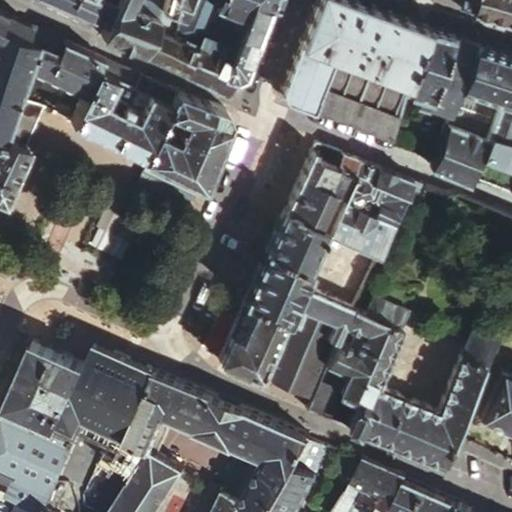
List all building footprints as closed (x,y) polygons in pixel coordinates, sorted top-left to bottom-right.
[(67,0),(65,4),(103,20),(113,0),(112,0),(67,0)] [(98,32),(140,50),(151,25),(155,15),(127,3),(128,0),(113,0),(103,20),(98,32)] [(151,25),(140,50),(226,91),(232,77),(242,74),(260,25),(269,0),(214,0),(213,3),(240,14),(222,61),(171,35),(174,27),(165,22),(162,30),(151,25)] [(161,0),(155,15),(164,19),(168,9),(179,13),(184,0),(161,0)] [(214,0),(184,0),(179,13),(174,27),(171,35),(222,61),(240,14),(213,3),(214,0)] [(332,54),(405,83),(425,23),(360,0),(311,0),(297,41),(332,54)] [(507,0),(506,0),(471,0),(470,8),(501,16),(507,0)] [(0,85),(18,33),(35,40),(52,48),(59,34),(0,8),(0,85)] [(421,102),(447,30),(425,23),(405,83),(404,87),(414,90),(411,98),(421,102)] [(456,80),(471,37),(447,30),(421,102),(445,111),(446,111),(447,107),(456,80)] [(0,85),(0,89),(14,94),(25,64),(35,40),(18,33),(0,85)] [(94,64),(100,52),(59,34),(52,48),(35,40),(25,64),(80,92),(94,64)] [(471,167),(505,180),(511,160),(511,138),(509,138),(511,127),(511,49),(471,37),(456,80),(497,94),(486,126),(446,111),(445,111),(431,154),(427,165),(467,178),(471,167)] [(332,54),(297,41),(280,87),(283,97),(311,107),(320,84),(332,54)] [(173,84),(100,52),(94,64),(112,73),(145,89),(165,99),(173,84)] [(320,84),(396,114),(402,94),(404,87),(405,83),(332,54),(320,84)] [(67,119),(139,153),(153,125),(162,105),(165,99),(145,89),(132,115),(124,110),(127,103),(103,91),(112,73),(94,64),(80,92),(67,119)] [(145,89),(112,73),(103,91),(127,103),(124,110),(132,115),(145,89)] [(447,107),(446,111),(486,126),(497,94),(456,80),(447,107)] [(153,125),(139,153),(199,182),(216,139),(226,113),(222,105),(173,84),(165,99),(162,105),(179,113),(170,133),(153,125)] [(320,84),(311,107),(389,138),(396,114),(320,84)] [(404,87),(402,94),(411,98),(414,90),(404,87)] [(0,132),(8,112),(14,94),(0,89),(0,132)] [(32,120),(39,105),(40,103),(14,94),(8,112),(32,120)] [(179,113),(162,105),(153,125),(170,133),(179,113)] [(0,132),(0,133),(23,142),(32,120),(8,112),(0,132)] [(0,195),(23,142),(0,133),(0,195)] [(319,140),(310,144),(312,146),(309,153),(332,161),(338,148),(319,140)] [(282,206),(323,225),(337,195),(345,179),(350,168),(332,161),(309,153),(312,146),(310,144),(288,192),(282,206)] [(350,168),(356,155),(338,148),(332,161),(350,168)] [(323,225),(376,250),(401,193),(414,199),(422,181),(356,155),(350,168),(345,179),(373,192),(366,209),(337,195),(323,225)] [(308,263),(323,225),(282,206),(271,231),(265,243),(308,263)] [(242,296),(285,315),(300,280),(308,263),(265,243),(242,296)] [(323,332),(336,337),(337,334),(342,324),(351,304),(300,280),(285,315),(296,320),(302,306),(329,318),(323,332)] [(336,337),(309,395),(304,406),(327,415),(338,391),(356,399),(345,423),(372,434),(438,461),(453,434),(454,432),(498,333),(479,325),(470,330),(436,407),(376,381),(408,309),(371,292),(363,310),(351,304),(342,324),(358,331),(353,341),(337,334),(336,337)] [(259,373),(285,315),(242,296),(215,355),(259,373)] [(259,373),(309,395),(336,337),(323,332),(329,318),(302,306),(296,320),(285,315),(259,373)] [(59,418),(83,359),(76,355),(33,335),(12,382),(0,409),(0,470),(15,476),(10,487),(6,495),(18,500),(43,511),(48,501),(37,492),(76,427),(59,418)] [(109,348),(83,359),(143,387),(152,366),(150,365),(109,348)] [(85,411),(125,432),(143,387),(83,359),(59,418),(76,427),(85,411)] [(143,387),(125,432),(132,435),(146,443),(105,511),(104,511),(243,511),(249,503),(262,511),(268,511),(294,459),(307,434),(308,431),(287,422),(201,386),(152,366),(143,387)] [(511,376),(499,371),(477,420),(511,436),(511,376)] [(329,443),(307,434),(294,459),(315,469),(329,443)] [(92,503),(105,511),(146,443),(132,435),(92,503)] [(385,511),(387,508),(403,474),(404,471),(385,463),(362,453),(361,455),(350,478),(344,486),(331,511),(385,511)] [(293,511),(315,469),(294,459),(268,511),(293,511)] [(15,476),(0,470),(0,483),(10,487),(15,476)] [(450,511),(457,498),(447,494),(424,483),(413,478),(403,474),(387,508),(396,511),(450,511)] [(463,501),(457,498),(450,511),(466,511),(470,504),(463,501)] [(42,511),(43,511),(18,500),(12,511),(42,511)] [(61,511),(48,501),(43,511),(42,511),(61,511)] [(262,511),(249,503),(243,511),(262,511)]
